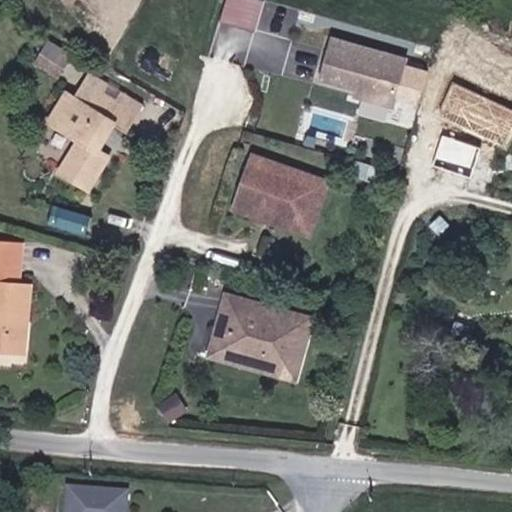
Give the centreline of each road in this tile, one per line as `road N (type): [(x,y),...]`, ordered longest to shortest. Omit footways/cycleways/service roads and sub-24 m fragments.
road 1 (tertiary): [(0,438),(335,469)]
road 2 (tertiary): [(335,469),(511,485)]
